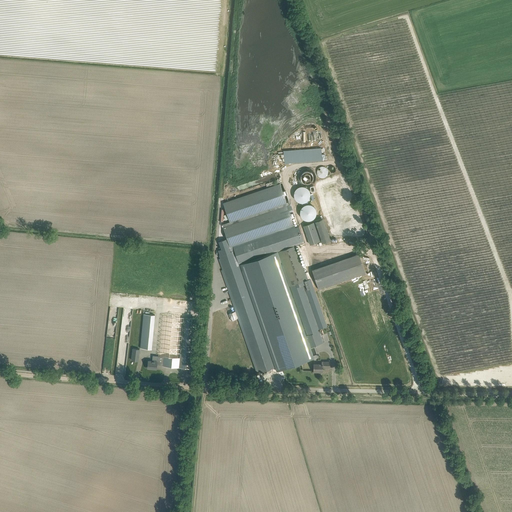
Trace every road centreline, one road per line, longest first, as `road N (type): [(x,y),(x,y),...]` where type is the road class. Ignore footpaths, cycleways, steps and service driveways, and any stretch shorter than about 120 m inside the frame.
road 1 (unclassified): [(511,394),(99,381)]
road 2 (unknown): [(373,254),(348,175),(333,163),(287,176),(300,239)]
road 3 (unknown): [(206,389),(218,239)]
